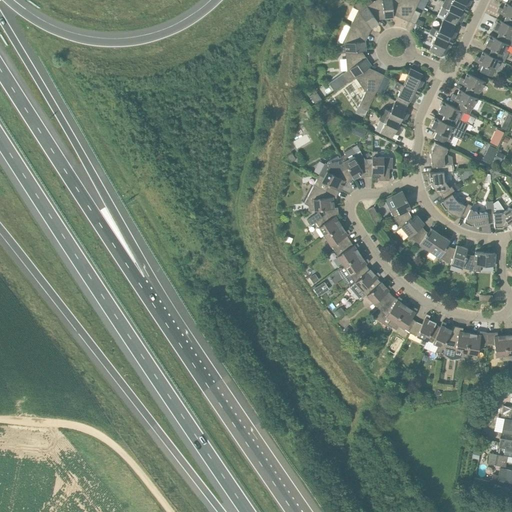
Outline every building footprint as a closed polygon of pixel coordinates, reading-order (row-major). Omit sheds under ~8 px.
[(376,19),(367,6),(362,0),(361,0),(354,5),(359,12),(357,17),(355,16),(350,27),(364,33),(366,28),(369,26),(371,29),(379,23),(377,20),(376,19)] [(393,13),(392,0),(380,0),(377,2),(376,0),(367,6),(376,19),(380,16),(384,16),(384,19),(394,18),(393,15),(393,13)] [(392,0),(393,13),(398,13),(402,14),(400,17),(409,21),(415,10),(416,7),(419,0),(392,0)] [(419,0),(416,7),(423,10),(427,0),(419,0)] [(445,0),(445,1),(467,11),(468,8),(471,0),(445,0)] [(467,11),(445,1),(442,7),(448,9),(443,20),(455,25),(457,20),(462,22),(465,14),(466,14),(467,11)] [(511,5),(510,5),(506,3),(503,9),(499,7),(497,12),(505,16),(503,21),(511,25),(511,5)] [(420,13),(415,10),(409,21),(415,24),(420,13)] [(424,22),(417,19),(415,24),(422,27),(424,22)] [(511,25),(503,21),(497,19),(495,22),(496,23),(493,30),(499,33),(496,38),(508,44),(507,44),(511,46),(511,44),(511,25)] [(455,25),(443,20),(438,30),(432,27),(429,33),(435,36),(436,36),(452,43),(453,40),(456,32),(452,30),(455,25)] [(364,33),(350,27),(345,37),(347,38),(345,43),(336,44),(337,54),(345,53),(360,52),(365,51),(365,41),(362,42),(361,38),(364,33)] [(496,38),(489,35),(487,39),(488,39),(485,46),(491,49),(488,54),(488,55),(500,60),(500,61),(504,62),(508,52),(505,50),(507,44),(508,44),(496,38)] [(436,36),(435,36),(428,51),(429,51),(440,56),(439,56),(440,57),(442,52),(446,54),(450,46),(450,47),(452,43),(436,36)] [(345,53),(346,64),(348,64),(349,69),(329,83),(335,91),(355,77),(367,68),(371,66),(365,58),(363,60),(361,57),(360,52),(345,53)] [(488,55),(488,54),(483,52),(480,58),(476,56),(474,61),(482,65),(480,71),(492,77),(494,71),(495,71),(500,61),(500,60),(488,55)] [(367,68),(355,77),(361,86),(363,85),(367,90),(359,107),(366,110),(367,111),(376,92),(379,86),(384,76),(375,71),(373,74),(370,73),(367,68)] [(410,68),(403,84),(403,85),(419,92),(420,89),(424,81),(419,79),(422,74),(410,68)] [(467,86),(464,92),(477,98),(476,98),(479,92),(480,92),(485,81),(467,73),(464,79),(461,77),(458,82),(467,86)] [(403,85),(403,84),(397,82),(394,88),(400,90),(395,101),(407,106),(409,101),(413,103),(417,95),(419,92),(403,85)] [(464,92),(459,89),(457,95),(453,94),(451,99),(459,103),(456,108),(461,110),(460,110),(464,112),(469,114),(471,108),(472,109),(477,98),(464,92)] [(407,106),(395,101),(390,111),(384,108),(382,114),(404,125),(405,122),(405,121),(408,113),(404,111),(407,106)] [(456,108),(442,101),(440,105),(441,105),(438,112),(444,115),(441,120),(441,121),(453,126),(453,127),(464,132),(469,123),(461,119),(464,112),(460,110),(461,110),(456,108)] [(366,110),(359,107),(355,113),(363,117),(366,110)] [(404,125),(382,114),(379,120),(385,123),(380,133),(391,139),(394,133),(398,135),(402,127),(402,128),(404,125)] [(441,121),(441,120),(434,117),(432,121),(434,122),(430,129),(436,131),(433,137),(449,145),(454,134),(450,133),(453,127),(453,126),(441,121)] [(506,131),(509,123),(504,121),(500,128),(506,131)] [(358,132),(360,128),(353,126),(350,133),(353,134),(358,132)] [(434,173),(444,172),(453,171),(452,157),(445,154),(448,148),(435,142),(431,150),(432,150),(431,154),(430,154),(432,167),(434,167),(434,172),(434,173)] [(372,164),(367,164),(360,152),(356,154),(352,147),(344,152),(345,154),(341,157),(347,168),(353,179),(360,175),(362,178),(365,177),(372,177),(372,164)] [(290,148),(287,163),(296,158),(290,148)] [(372,164),(372,177),(379,177),(379,181),(389,181),(390,168),(392,169),(392,158),(383,158),(383,157),(377,157),(378,151),(372,151),(372,164)] [(500,163),(504,155),(498,152),(494,160),(500,163)] [(493,157),(485,153),(482,160),(490,164),(493,157)] [(346,186),(348,182),(353,179),(347,168),(341,157),(338,158),(337,156),(328,161),(327,164),(325,163),(317,179),(339,191),(343,184),(346,186)] [(490,169),(497,178),(501,173),(491,168),(490,169)] [(441,194),(444,199),(452,194),(455,192),(451,186),(449,188),(444,181),(444,172),(434,173),(434,172),(429,173),(430,181),(431,181),(432,185),(431,185),(439,196),(441,194)] [(339,191),(317,179),(304,204),(308,206),(309,211),(325,209),(334,208),(333,201),(337,200),(336,197),(339,191)] [(390,212),(393,217),(407,211),(411,209),(402,191),(391,197),(397,209),(390,212)] [(461,215),(466,218),(470,209),(472,206),(466,203),(465,205),(457,201),(452,194),(444,199),(440,202),(445,209),(446,208),(448,211),(460,217),(461,215)] [(493,213),(494,213),(492,201),(486,202),(486,212),(478,213),(470,209),(466,218),(464,222),(471,226),(472,225),(475,226),(488,225),(488,223),(494,223),(493,213)] [(511,202),(508,206),(509,208),(502,212),(494,213),(493,213),(494,223),(494,227),(503,227),(503,225),(506,225),(511,221),(511,202)] [(325,209),(326,215),(321,217),(318,212),(307,220),(310,225),(315,221),(325,236),(341,226),(337,219),(340,217),(338,214),(337,207),(334,208),(325,209)] [(376,226),(382,224),(373,207),(368,210),(376,226)] [(407,211),(393,217),(409,236),(421,227),(424,224),(417,215),(412,219),(410,216),(407,211)] [(341,226),(325,236),(334,251),(350,240),(346,235),(350,233),(348,230),(345,232),(341,226)] [(421,227),(409,236),(408,237),(429,251),(440,235),(431,229),(428,233),(425,232),(421,227)] [(440,235),(429,251),(451,265),(451,264),(455,250),(449,248),(446,246),(449,241),(440,235)] [(350,240),(334,251),(343,265),(360,254),(356,248),(359,246),(357,243),(353,246),(350,240)] [(455,250),(451,264),(474,272),(475,256),(469,256),(465,254),(467,249),(456,245),(455,250)] [(475,256),(474,272),(480,272),(481,265),(494,266),(495,253),(475,252),(475,256)] [(360,254),(343,265),(344,266),(338,271),(348,286),(354,281),(355,282),(369,270),(365,264),(369,262),(367,259),(364,261),(360,254)] [(369,270),(355,282),(366,295),(380,283),(376,278),(380,275),(377,272),(375,275),(370,269),(369,270)] [(312,285),(319,280),(315,274),(308,279),(312,285)] [(318,297),(329,289),(324,282),(313,289),(318,297)] [(380,283),(366,295),(378,308),(392,296),(388,291),(391,288),(389,285),(386,288),(381,282),(380,283)] [(392,296),(378,308),(385,316),(390,319),(387,324),(392,327),(406,306),(400,302),(402,299),(399,297),(397,299),(392,296)] [(406,306),(392,327),(396,330),(399,325),(410,333),(416,322),(411,318),(417,309),(414,307),(412,310),(406,306)] [(343,313),(339,308),(333,313),(338,318),(343,313)] [(416,322),(410,333),(422,338),(420,343),(425,346),(427,340),(432,329),(435,322),(428,319),(430,316),(426,314),(422,324),(416,322)] [(432,329),(427,340),(438,346),(436,351),(441,353),(443,348),(451,330),(444,327),(446,323),(442,322),(438,332),(432,329)] [(443,348),(455,351),(461,352),(460,357),(465,358),(469,333),(462,332),(463,328),(452,326),(451,330),(443,348)] [(352,332),(347,327),(342,332),(347,337),(352,332)] [(469,333),(465,358),(470,359),(471,354),(477,354),(479,344),(487,345),(487,333),(481,331),(477,331),(477,334),(469,333)] [(487,333),(487,345),(494,345),(495,356),(501,356),(502,361),(507,361),(505,336),(497,336),(497,332),(493,333),(487,333)] [(497,404),(488,403),(485,417),(494,419),(497,404)] [(501,437),(511,438),(511,421),(503,420),(501,437)] [(498,454),(511,456),(511,442),(501,440),(498,454)] [(497,455),(490,453),(488,464),(496,465),(497,460),(498,455),(497,455)] [(497,460),(496,465),(505,467),(506,462),(507,457),(498,455),(497,460)] [(511,471),(497,468),(494,482),(511,486),(511,471)] [(487,490),(489,481),(474,478),(472,487),(487,490)]
